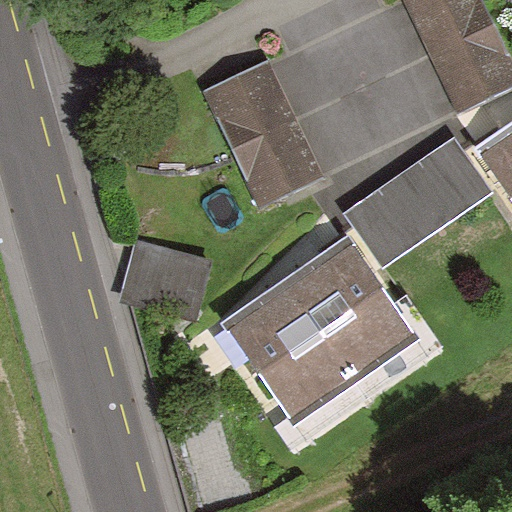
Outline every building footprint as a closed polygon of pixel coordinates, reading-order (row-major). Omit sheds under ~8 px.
[(404,0),(460,116),(511,91),(511,61),(482,0),(404,0)] [(325,178),(270,62),(204,93),(259,209),(325,178)] [(511,140),(481,161),(511,205),(511,140)] [(495,198),(455,141),(344,217),(384,275),(495,198)] [(140,246),(125,304),(197,322),(212,265),(140,246)] [(414,339),(351,248),(229,332),(292,423),(414,339)]
